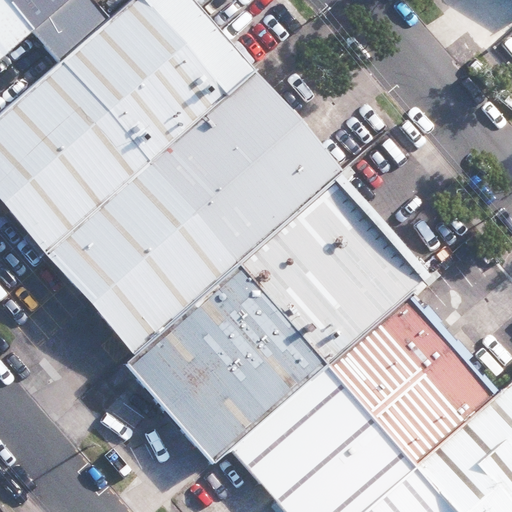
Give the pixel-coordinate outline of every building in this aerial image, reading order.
[(180,0),(132,0),(0,113),(0,227),(35,268),(43,262),(252,82),(180,0)] [(0,0),(0,13),(24,41),(72,0),(0,0)] [(24,41),(0,13),(0,69),(28,45),(24,41)] [(338,182),(252,82),(43,262),(129,361),(338,182)] [(425,280),(338,182),(129,361),(120,369),(210,473),(425,280)] [(355,511),(493,391),(412,303),(228,466),(269,511),(355,511)] [(511,511),(511,385),(364,511),(511,511)]
